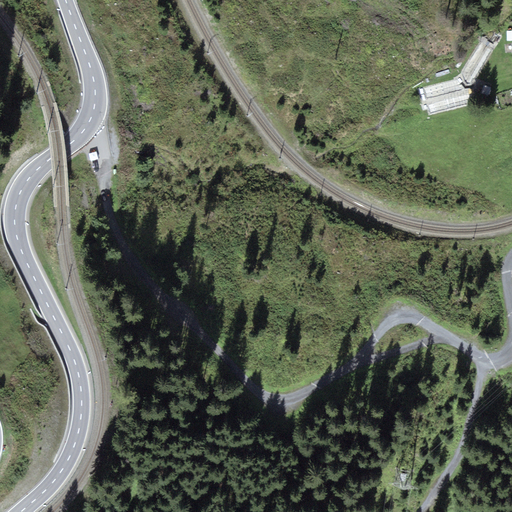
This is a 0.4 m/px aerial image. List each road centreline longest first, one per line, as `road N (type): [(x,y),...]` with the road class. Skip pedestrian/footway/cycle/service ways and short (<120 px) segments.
road 1 (secondary): [(65,0),(95,87),(94,107),(84,128),(23,185),(14,217),(21,252),(74,362),(81,409),(59,473),(20,511)]
road 2 (track): [(95,141),(104,197),(135,266),(258,393),(275,400),(312,388),(401,318),(484,359)]
road 3 (track): [(484,359),(466,445),(415,511)]
